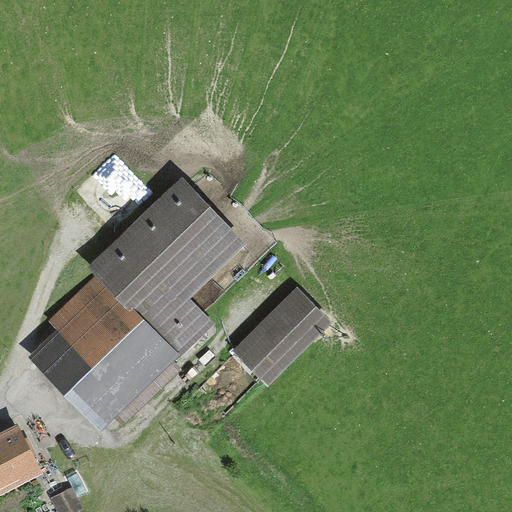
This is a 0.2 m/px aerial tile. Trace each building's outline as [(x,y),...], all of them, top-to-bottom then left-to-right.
[(97,173),(108,185),(130,165),(119,153),(97,173)] [(30,361),(102,436),(218,326),(190,297),(246,244),(183,179),(93,264),(105,277),(56,325),(61,331),(30,361)] [(234,354),(268,387),(332,322),(299,289),(234,354)] [(0,433),(0,494),(44,472),(20,424),(0,433)] [(64,511),(74,511),(83,506),(71,488),(55,499),(64,511)]
